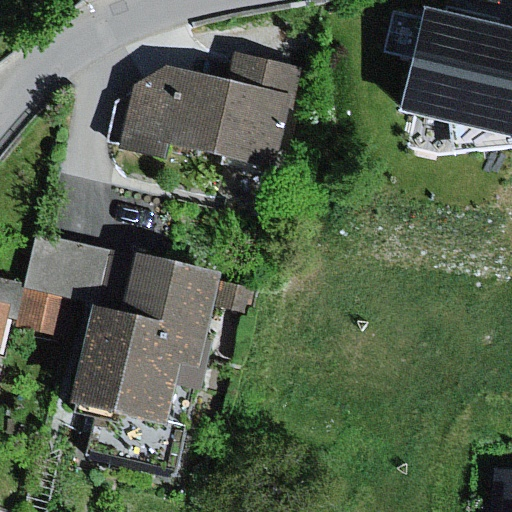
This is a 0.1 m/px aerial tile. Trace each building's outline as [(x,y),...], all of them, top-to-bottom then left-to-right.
[(511,25),(415,1),(388,108),(511,139),(511,25)] [(274,114),(285,71),(228,56),(221,82),(157,65),(125,84),(108,147),(147,157),(153,136),(256,163),(269,113),(274,114)] [(91,306),(105,250),(31,233),(18,288),(80,303),(91,306)] [(191,336),(207,275),(105,250),(91,306),(80,303),(56,399),(154,424),(165,382),(193,389),(206,340),(191,336)] [(0,278),(0,304),(12,307),(17,283),(0,278)] [(219,283),(213,305),(244,314),(250,291),(219,283)] [(21,292),(11,328),(60,340),(69,304),(21,292)] [(511,511),(511,468),(480,466),(476,511),(511,511)]
